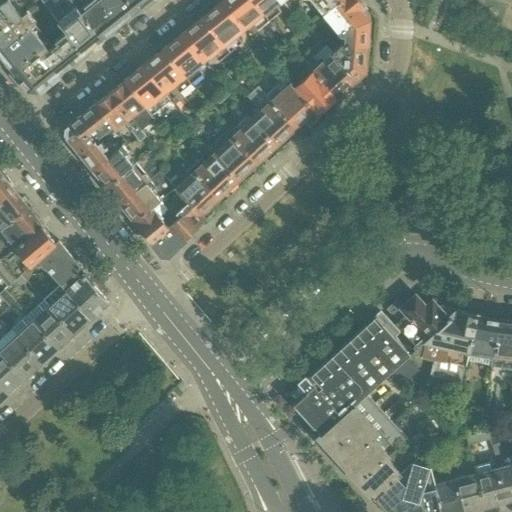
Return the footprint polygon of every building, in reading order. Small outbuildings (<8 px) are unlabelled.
[(5,0),(0,4),(0,51),(17,37),(8,26),(21,15),(9,0),(5,0)] [(62,26),(66,31),(83,51),(101,36),(73,3),(71,0),(41,0),(50,11),(55,18),(62,26)] [(77,0),(73,3),(101,36),(118,23),(99,0),(77,0)] [(99,0),(118,23),(135,9),(127,0),(99,0)] [(127,0),(135,9),(146,0),(127,0)] [(252,0),(223,0),(221,2),(244,30),(252,23),(257,30),(269,20),(252,0)] [(280,0),(252,0),(269,20),(280,11),(276,5),(281,1),(280,0)] [(313,0),(324,12),(338,0),(313,0)] [(338,0),(324,12),(337,29),(360,10),(365,7),(359,0),(338,0)] [(221,2),(201,18),(229,52),(242,42),(237,36),(244,30),(221,2)] [(301,9),(294,15),(304,28),(311,22),(301,9)] [(346,34),(345,44),(368,46),(369,39),(367,36),(368,20),(360,10),(337,29),(341,34),(346,34)] [(0,51),(0,53),(14,70),(45,45),(30,26),(36,22),(27,11),(21,15),(8,26),(17,37),(0,51)] [(304,28),(294,15),(286,21),(297,34),(304,28)] [(62,26),(55,18),(49,23),(56,31),(62,26)] [(201,18),(182,34),(205,62),(214,55),(218,61),(229,52),(201,18)] [(45,45),(14,70),(29,89),(35,90),(83,51),(66,31),(55,40),(57,43),(49,49),(45,45)] [(319,37),(323,42),(330,37),(325,31),(319,37)] [(182,34),(162,49),(190,84),(202,74),(198,68),(205,62),(182,34)] [(266,42),(258,48),(266,58),(274,52),(266,42)] [(342,43),(332,52),(357,78),(365,71),(365,56),(368,54),(368,46),(345,44),(342,43)] [(307,63),(310,66),(337,96),(348,86),(351,86),(356,82),(358,80),(357,78),(332,52),(326,45),(316,55),(313,58),(309,53),(303,60),(307,63)] [(266,58),(258,48),(248,55),(256,66),(266,58)] [(162,49),(143,65),(145,67),(166,93),(175,86),(179,93),(190,84),(162,49)] [(166,93),(145,67),(143,65),(135,72),(124,80),(152,114),(164,105),(170,100),(165,94),(166,93)] [(337,96),(310,66),(299,76),(302,80),(295,87),(318,113),(320,112),(322,112),(326,109),(327,106),(337,96)] [(224,70),(217,76),(227,89),(234,83),(224,70)] [(227,89),(217,76),(210,81),(220,95),(227,89)] [(124,80),(111,91),(141,130),(156,119),(152,114),(124,80)] [(278,88),(267,97),(294,127),(303,119),(305,121),(306,121),(307,122),(308,122),(309,121),(310,121),(318,113),(295,87),(290,82),(281,91),(278,88)] [(261,109),(251,118),(275,145),(278,142),(280,143),(284,139),(284,137),(294,127),(267,97),(258,86),(249,95),(257,106),(261,109)] [(111,91),(95,103),(113,125),(116,128),(123,122),(140,142),(147,136),(141,130),(111,91)] [(64,134),(73,144),(88,132),(95,140),(113,125),(95,103),(65,128),(64,134)] [(248,115),(229,132),(256,162),(267,152),(270,152),(274,149),(274,146),(275,145),(251,118),(248,115)] [(73,144),(93,169),(115,150),(111,144),(107,147),(101,140),(97,143),(95,140),(88,132),(73,144)] [(222,144),(213,153),(237,179),(239,178),(242,178),(246,174),(246,171),(256,162),(229,132),(219,141),(222,144)] [(171,145),(163,135),(152,144),(159,154),(171,145)] [(93,169),(108,187),(134,165),(133,165),(133,164),(125,154),(128,151),(122,144),(115,150),(93,169)] [(201,158),(191,167),(218,197),(228,187),(231,187),(235,184),(235,181),(237,179),(213,153),(204,161),(201,158)] [(108,187),(121,203),(150,178),(145,171),(141,174),(134,165),(108,187)] [(184,180),(175,188),(204,220),(212,214),(212,213),(213,212),(213,211),(213,209),(213,208),(212,207),(209,205),(218,197),(191,167),(181,176),(184,180)] [(135,221),(158,202),(175,188),(160,170),(150,178),(121,203),(135,221)] [(0,199),(13,189),(8,183),(10,181),(2,171),(0,173),(0,172),(0,199)] [(175,188),(158,202),(174,221),(169,225),(169,228),(181,241),(204,220),(175,188)] [(13,189),(0,199),(0,228),(27,206),(26,205),(27,202),(23,197),(20,197),(14,190),(13,189)] [(158,202),(135,221),(161,253),(168,254),(181,241),(169,228),(169,225),(174,221),(158,202)] [(9,241),(14,246),(41,224),(36,218),(38,216),(30,206),(28,207),(27,206),(0,228),(0,241),(3,245),(9,241)] [(0,257),(0,277),(7,286),(14,280),(20,274),(31,266),(38,260),(37,259),(55,242),(41,224),(14,246),(0,257)] [(38,260),(50,273),(70,255),(58,240),(55,242),(37,259),(38,260)] [(50,273),(60,284),(65,289),(84,272),(70,255),(50,273)] [(31,266),(20,274),(25,281),(37,272),(31,266)] [(84,272),(65,289),(91,317),(96,311),(98,313),(109,303),(91,284),(92,283),(84,272)] [(25,281),(20,274),(14,280),(20,287),(26,282),(25,281)] [(49,294),(43,299),(74,332),(81,325),(84,326),(88,321),(88,319),(91,317),(65,289),(60,284),(49,294)] [(0,297),(8,307),(14,301),(4,289),(0,292),(0,297)] [(397,324),(417,347),(418,346),(419,347),(458,310),(450,308),(440,304),(437,307),(432,302),(426,307),(415,296),(412,298),(409,298),(405,302),(404,305),(403,307),(397,301),(388,309),(400,322),(397,324)] [(43,299),(27,314),(58,347),(59,345),(62,346),(66,341),(67,339),(74,332),(43,299)] [(418,346),(417,347),(410,353),(409,353),(433,359),(429,375),(460,382),(464,365),(476,315),(467,313),(458,310),(419,347),(418,346)] [(370,321),(387,341),(393,335),(398,331),(380,312),(370,321)] [(10,329),(11,330),(41,362),(43,360),(45,361),(50,356),(50,354),(58,347),(27,314),(22,319),(10,329)] [(476,315),(464,365),(466,366),(467,359),(491,364),(493,355),(497,322),(494,319),(488,317),(484,320),(477,318),(477,315),(476,315)] [(491,367),(511,369),(511,320),(511,321),(509,323),(497,322),(493,355),(491,364),(491,367)] [(370,321),(320,367),(355,404),(390,371),(405,357),(409,353),(410,353),(393,335),(387,341),(370,321)] [(0,338),(0,349),(25,377),(26,375),(29,376),(33,372),(33,369),(41,362),(11,330),(5,335),(5,334),(0,338)] [(0,383),(8,392),(9,391),(12,391),(17,387),(17,384),(25,377),(0,349),(0,383)] [(405,357),(390,371),(401,383),(417,370),(405,357)] [(318,436),(319,437),(355,404),(320,367),(311,374),(307,377),(305,375),(296,382),(298,384),(289,393),(296,401),(292,405),(313,428),(314,427),(320,434),(318,436)] [(330,449),(341,461),(376,428),(355,404),(319,437),(330,449)] [(450,436),(458,438),(462,419),(453,417),(450,436)] [(483,417),(479,433),(487,432),(489,431),(492,419),(483,417)] [(341,461),(359,481),(395,448),(380,431),(379,431),(376,428),(341,461)] [(489,439),(487,432),(479,433),(466,436),(468,445),(489,439)] [(446,442),(448,450),(458,447),(456,439),(446,442)] [(491,444),(494,455),(501,453),(498,442),(491,444)] [(370,493),(373,497),(399,473),(398,473),(409,463),(395,448),(359,481),(365,488),(370,493)] [(399,473),(373,497),(384,509),(386,511),(441,511),(434,484),(435,484),(428,457),(419,454),(409,464),(409,463),(398,473),(399,473)] [(474,466),(476,473),(485,506),(506,501),(497,467),(490,469),(489,462),(474,466)] [(511,463),(497,467),(506,501),(511,499),(511,463)] [(476,473),(455,478),(463,511),(485,506),(476,473)] [(448,480),(435,484),(434,484),(441,511),(462,511),(463,511),(455,478),(448,480)]
